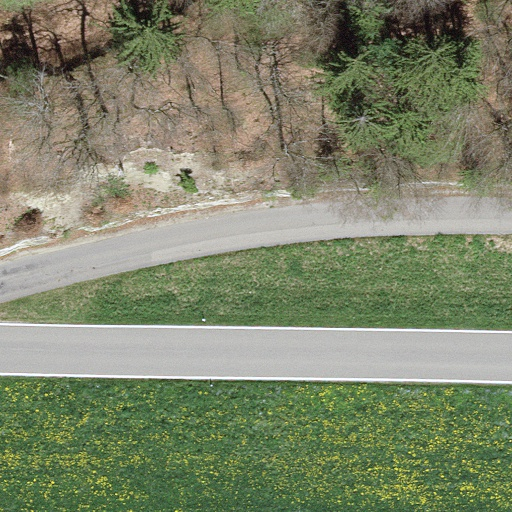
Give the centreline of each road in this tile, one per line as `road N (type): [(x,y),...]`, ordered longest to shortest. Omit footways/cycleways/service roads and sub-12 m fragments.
road 1 (unclassified): [(0,279),(242,230),(511,216)]
road 2 (tertiary): [(0,347),(511,358)]
